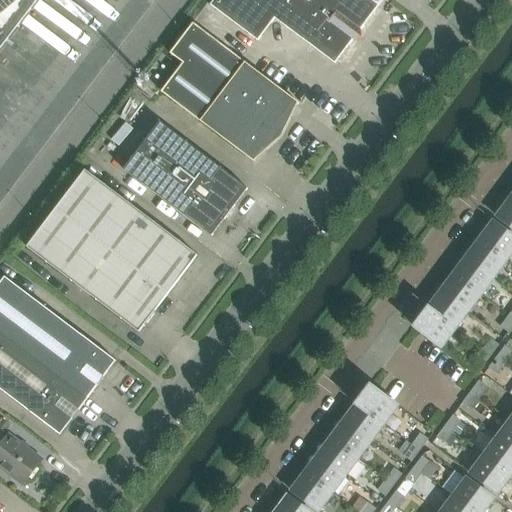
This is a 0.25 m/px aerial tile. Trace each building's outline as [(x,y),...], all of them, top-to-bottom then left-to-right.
[(0,0),(0,51),(28,15),(38,0),(0,0)] [(215,0),(211,6),(257,42),(274,19),(335,65),(353,42),(362,40),(361,31),(364,27),(379,7),(369,0),(215,0)] [(183,65),(161,93),(253,163),(264,150),(266,152),(282,138),(291,120),(288,117),(298,104),(193,24),(170,55),(183,65)] [(160,123),(124,171),(211,238),(248,190),(160,123)] [(85,172),(27,249),(139,334),(197,257),(165,233),(105,187),(85,172)] [(511,202),(509,200),(496,218),(511,229),(511,202)] [(511,255),(511,237),(493,223),(479,240),(507,261),(511,255)] [(507,261),(479,240),(466,258),(494,279),(507,261)] [(494,279),(466,258),(453,275),(481,296),(494,279)] [(481,296),(453,275),(440,293),(468,314),(481,296)] [(0,285),(0,390),(60,436),(88,399),(116,362),(5,278),(0,285)] [(468,314),(440,293),(427,310),(455,331),(468,314)] [(455,331),(427,310),(413,328),(442,349),(455,331)] [(508,333),(511,328),(511,319),(509,317),(500,328),(508,333)] [(490,357),(499,346),(491,340),(483,352),(490,357)] [(505,364),(511,353),(511,352),(505,347),(497,358),(505,364)] [(482,368),(490,357),(483,352),(474,363),(482,368)] [(496,375),(505,364),(497,358),(489,369),(496,375)] [(478,399),(487,388),(479,382),(471,393),(478,399)] [(398,407),(376,391),(370,386),(356,405),(384,426),(398,407)] [(470,410),(478,399),(471,393),(462,404),(470,410)] [(384,426),(356,405),(343,422),(371,443),(384,426)] [(453,433),(461,422),(453,417),(445,428),(453,433)] [(371,443),(343,422),(330,439),(358,460),(371,443)] [(511,423),(509,422),(496,439),(511,450),(511,423)] [(444,444),(453,433),(445,428),(437,438),(444,444)] [(420,452),(428,441),(420,435),(412,446),(420,452)] [(9,436),(0,447),(0,469),(23,487),(42,461),(9,436)] [(358,460),(330,439),(317,456),(345,477),(358,460)] [(511,476),(511,450),(496,439),(483,456),(511,477),(511,476)] [(411,463),(420,452),(412,446),(404,457),(411,463)] [(345,477),(317,456),(304,474),(332,495),(345,477)] [(511,477),(483,456),(470,474),(498,495),(511,477)] [(422,474),(430,464),(422,458),(414,469),(422,474)] [(414,485),(422,474),(414,469),(406,480),(414,485)] [(394,486),(402,476),(394,470),(386,481),(394,486)] [(319,511),(332,495),(304,474),(291,492),(317,511),(319,511)] [(485,511),(494,500),(466,479),(452,497),(471,511),(485,511)] [(385,497),(394,486),(386,481),(378,492),(385,497)] [(396,509),(404,498),(396,492),(388,503),(396,509)] [(307,511),(287,497),(275,511),(307,511)] [(471,511),(452,497),(441,511),(471,511)] [(393,511),(396,509),(388,503),(381,511),(393,511)]
